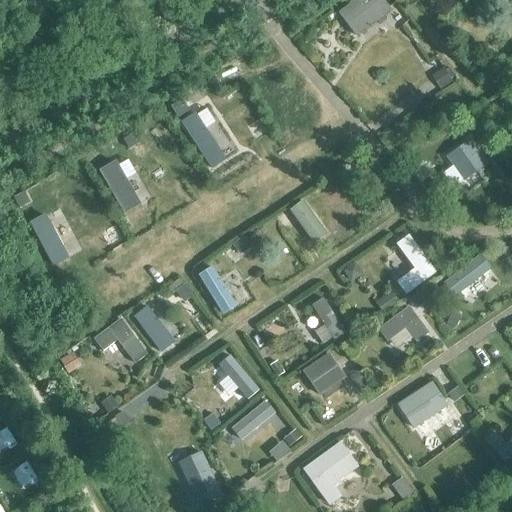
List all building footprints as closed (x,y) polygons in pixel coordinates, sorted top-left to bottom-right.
[(355,0),(338,13),(356,37),(392,11),(383,0),(355,0)] [(432,77),(441,90),(452,82),(450,79),(454,77),(449,68),(445,71),(443,69),(432,77)] [(446,153),(463,178),(487,160),(470,136),(446,153)] [(294,214),(315,243),(327,235),(306,206),(294,214)] [(436,273),(409,236),(396,245),(414,270),(397,283),(406,296),(436,273)] [(476,260),(442,283),(449,295),(484,272),(476,260)] [(200,278),(222,311),(233,304),(212,270),(200,278)] [(410,300),(418,312),(429,304),(421,292),(410,300)] [(376,305),(383,314),(398,302),(392,294),(376,305)] [(345,333),(323,299),(312,306),(325,326),(315,333),(323,345),(333,338),(334,340),(345,333)] [(132,315),(162,354),(173,345),(144,306),(132,315)] [(409,307),(378,330),(387,343),(405,329),(416,344),(429,334),(409,307)] [(121,319),(94,340),(103,352),(117,341),(135,365),(148,355),(121,319)] [(61,360),(68,374),(82,367),(74,353),(61,360)] [(302,372),(320,397),(346,379),(329,354),(302,372)] [(254,391),(232,357),(220,364),(235,387),(231,390),(236,398),(240,395),(242,398),(254,391)] [(356,392),(367,385),(356,369),(349,374),(351,376),(347,379),(356,392)] [(432,383),(398,406),(414,430),(448,407),(432,383)] [(268,401),(235,428),(245,439),(277,412),(268,401)] [(497,453),(506,463),(511,457),(511,439),(506,445),(495,431),(484,441),(495,454),(497,453)] [(342,497),(336,488),(334,486),(359,468),(340,443),(303,470),(330,506),(342,497)] [(184,483),(193,511),(226,511),(212,473),(184,483)] [(391,486),(403,502),(414,494),(402,478),(391,486)]
